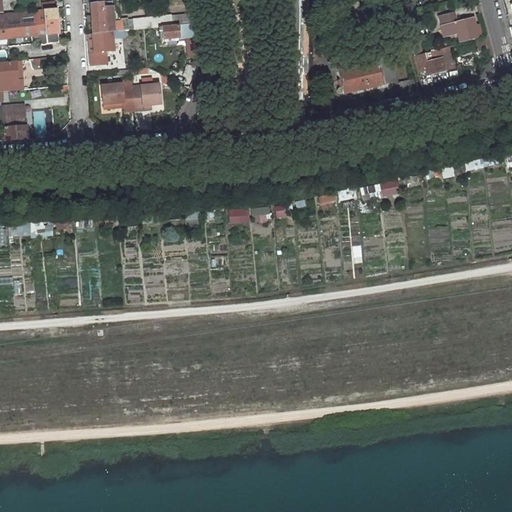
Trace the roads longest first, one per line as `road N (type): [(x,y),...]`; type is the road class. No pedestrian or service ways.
road 1 (unclassified): [(300,133),(511,86)]
road 2 (unclassified): [(82,152),(69,0)]
road 3 (residential): [(192,0),(205,40),(205,80),(176,144)]
road 4 (residential): [(298,0),(300,133)]
road 5 (unclassified): [(176,144),(300,133)]
